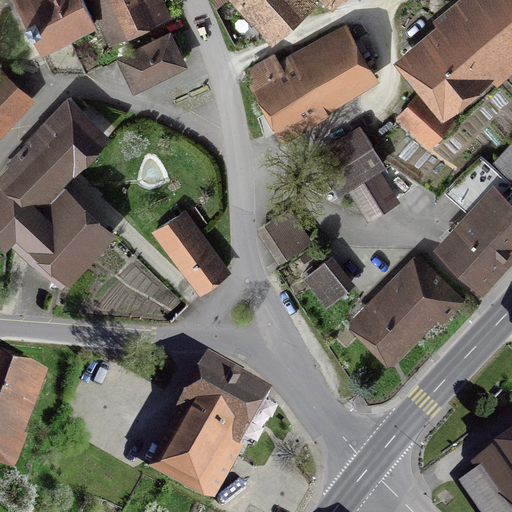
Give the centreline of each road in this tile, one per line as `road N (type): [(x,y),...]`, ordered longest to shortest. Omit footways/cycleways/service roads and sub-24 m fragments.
road 1 (residential): [(287,360),(246,269),(241,165),(190,0)]
road 2 (residential): [(0,326),(217,342),(287,360)]
road 3 (secondary): [(366,470),(511,307)]
road 4 (residential): [(366,470),(287,360)]
